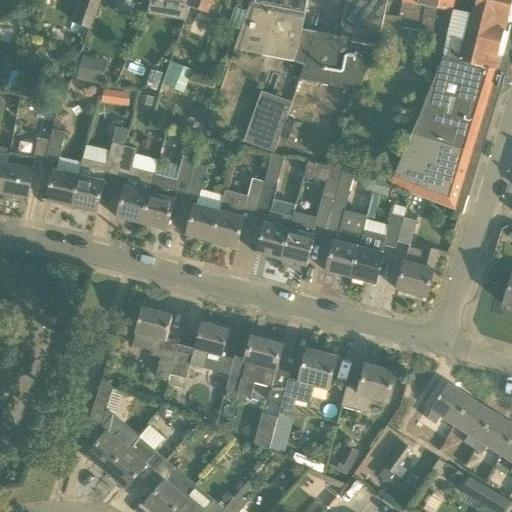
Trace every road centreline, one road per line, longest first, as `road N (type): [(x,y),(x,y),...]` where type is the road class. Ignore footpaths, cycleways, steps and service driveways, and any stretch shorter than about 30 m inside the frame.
road 1 (residential): [(441,344),(0,234)]
road 2 (residential): [(441,344),(504,144)]
